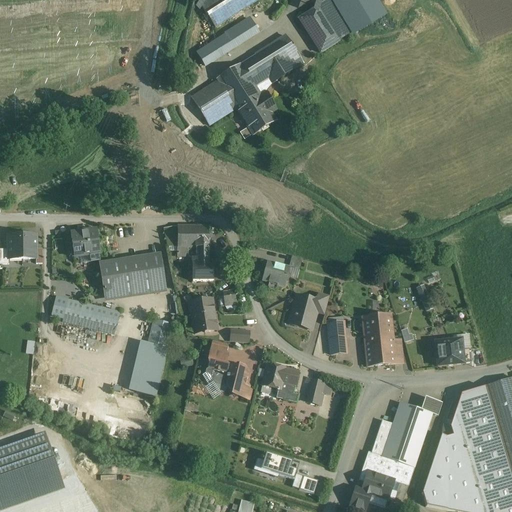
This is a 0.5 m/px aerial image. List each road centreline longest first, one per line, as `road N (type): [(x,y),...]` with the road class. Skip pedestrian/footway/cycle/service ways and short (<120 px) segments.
road 1 (unclassified): [(0,217),(214,219),(233,233),(273,336),(333,370),(383,381)]
road 2 (unclassified): [(329,511),(359,419),(383,381)]
road 3 (residential): [(383,381),(511,367)]
